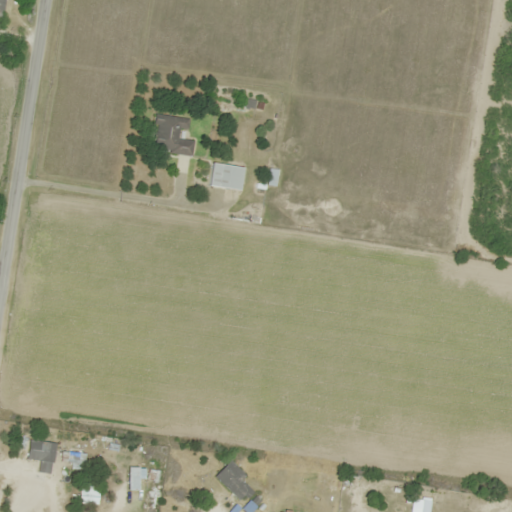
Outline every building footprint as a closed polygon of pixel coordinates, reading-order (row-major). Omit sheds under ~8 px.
[(186,119),(153,115),(148,151),(190,156),(192,141),(176,138),(177,129),(185,130),(186,119)] [(239,167),(207,164),(205,187),(237,190),(239,167)] [(274,170),(266,170),(266,185),(274,185),(274,170)] [(52,442),(25,441),(24,462),(52,463),(52,442)] [(212,476),(238,503),(249,492),(238,481),(243,477),(227,461),(212,476)] [(124,490),(134,490),(134,468),(124,468),(124,490)] [(76,504),(95,504),(95,481),(76,481),(76,504)]
